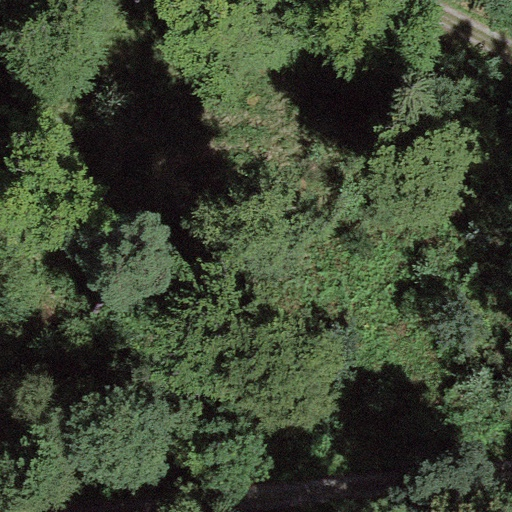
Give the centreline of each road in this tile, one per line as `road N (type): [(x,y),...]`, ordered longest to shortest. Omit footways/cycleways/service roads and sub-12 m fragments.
road 1 (track): [(204,511),(511,479)]
road 2 (track): [(511,61),(401,0)]
